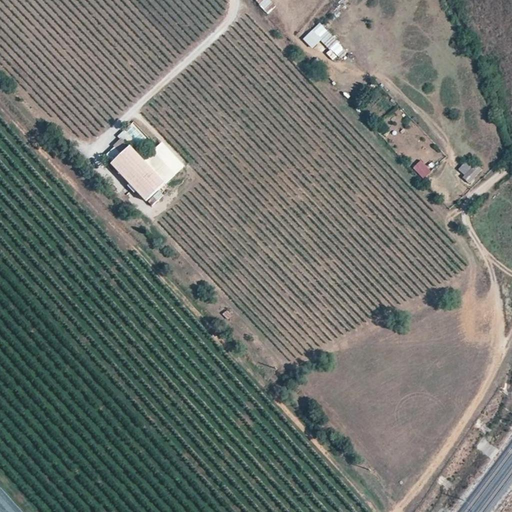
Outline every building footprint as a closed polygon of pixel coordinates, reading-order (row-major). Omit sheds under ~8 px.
[(254,0),(255,0),(267,13),(275,6),(269,0),(254,0)] [(335,39),(321,23),(303,39),(317,55),(335,39)] [(163,184),(129,148),(110,165),(145,201),(163,184)] [(420,159),(412,168),(423,179),(431,170),(420,159)] [(483,171),(476,163),(473,166),(467,160),(458,169),(464,175),(462,177),(470,185),(483,171)]
